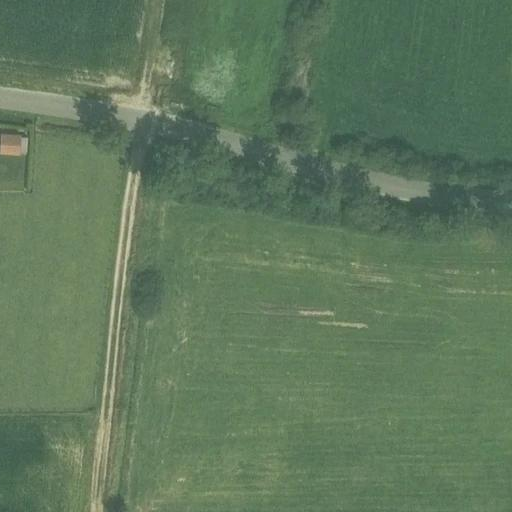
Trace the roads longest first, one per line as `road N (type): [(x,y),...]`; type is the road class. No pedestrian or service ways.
road 1 (unclassified): [(0,100),(143,123),(406,190),(511,199)]
road 2 (track): [(164,0),(96,511)]
